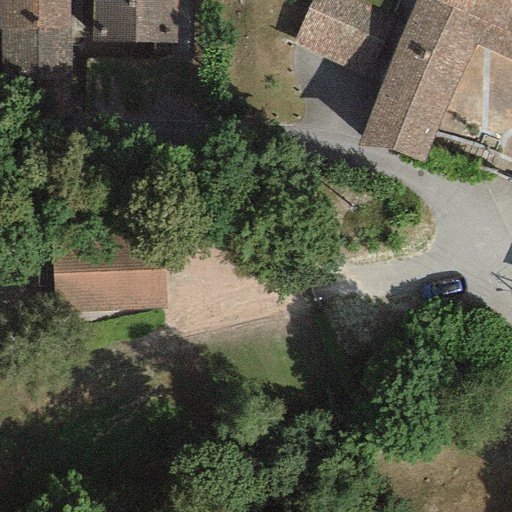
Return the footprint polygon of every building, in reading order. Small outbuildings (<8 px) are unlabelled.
[(0,0),(0,86),(67,86),(66,0),(0,0)] [(172,0),(90,0),(89,42),(171,44),(172,0)] [(380,83),(406,23),(351,0),(309,0),(290,45),(380,83)] [(511,0),(415,0),(406,23),(380,83),(356,137),(421,165),(474,46),(511,62),(511,0)] [(163,234),(53,236),(54,311),(164,309),(163,234)]
